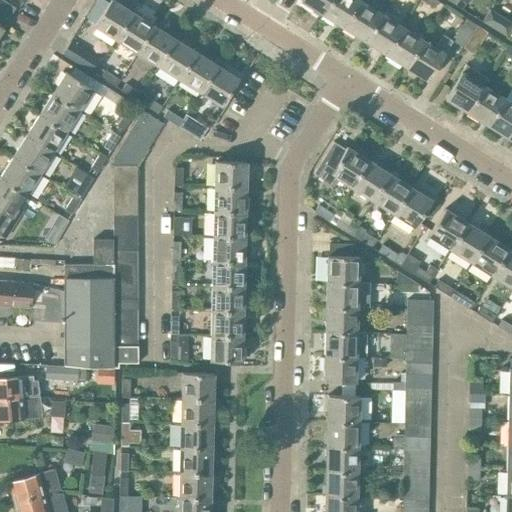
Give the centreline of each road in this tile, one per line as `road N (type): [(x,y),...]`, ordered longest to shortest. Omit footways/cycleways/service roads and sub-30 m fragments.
road 1 (residential): [(279,511),(287,165),(342,77)]
road 2 (residential): [(511,181),(342,77)]
road 3 (residential): [(342,77),(217,0)]
